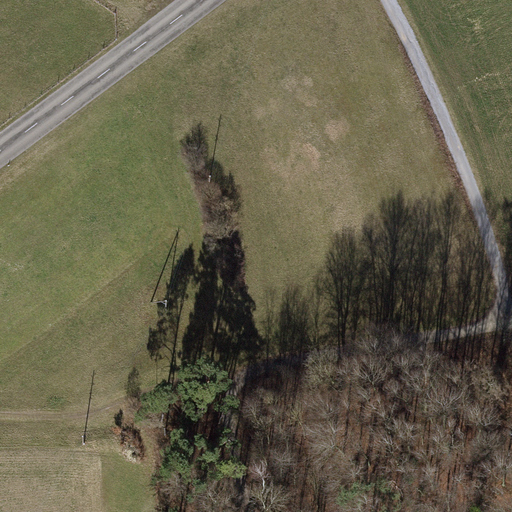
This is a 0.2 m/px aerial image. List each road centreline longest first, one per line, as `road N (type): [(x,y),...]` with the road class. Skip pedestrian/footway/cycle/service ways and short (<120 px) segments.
road 1 (track): [(389,0),(511,302)]
road 2 (track): [(511,325),(221,377)]
road 3 (tertiary): [(205,0),(0,153)]
road 4 (track): [(221,377),(120,405),(41,419),(0,417)]
road 5 (track): [(221,377),(246,511)]
